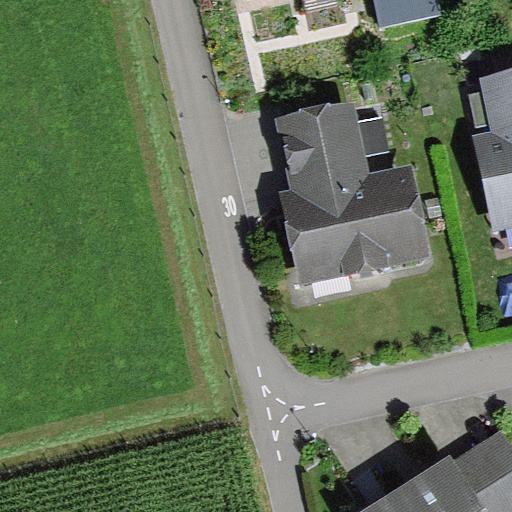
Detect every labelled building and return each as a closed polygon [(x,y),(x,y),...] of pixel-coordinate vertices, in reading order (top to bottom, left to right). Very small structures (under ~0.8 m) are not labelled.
[(297,0),(301,16),(356,4),(354,0),(297,0)] [(439,0),(374,0),(380,25),(442,14),(439,0)] [(511,92),(458,105),(493,257),(511,252),(511,92)] [(355,100),(275,118),(290,183),(274,187),(297,290),(441,258),(420,164),(372,175),(355,100)] [(356,511),(511,511),(511,506),(472,441),(400,486),(365,507),(356,511)]
